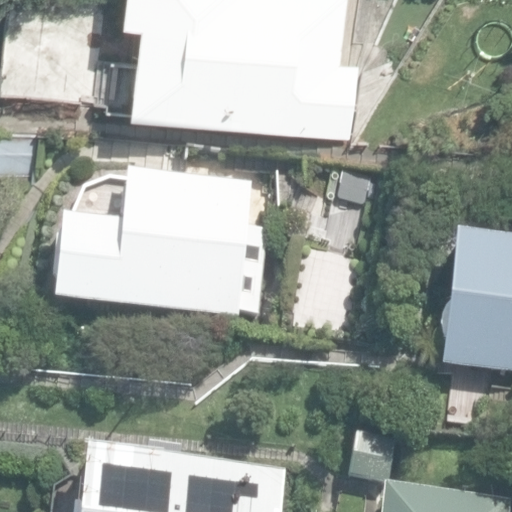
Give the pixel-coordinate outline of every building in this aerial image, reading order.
[(9,0),(0,74),(0,90),(92,102),(104,0),(9,0)] [(125,107),(346,131),(354,59),(335,56),(341,0),(118,0),(117,15),(135,17),(125,107)] [(0,169),(54,177),(59,138),(0,130),(0,169)] [(53,302),(238,319),(238,314),(256,316),(258,287),(241,285),(250,187),(126,175),(122,224),(61,218),(53,302)] [(511,232),(449,227),(436,362),(511,369),(511,232)] [(361,480),(388,484),(394,443),(367,440),(361,480)] [(278,511),(283,463),(171,453),(171,446),(141,443),(141,450),(85,445),(84,454),(72,452),(66,511),(278,511)] [(509,511),(510,501),(381,489),(378,511),(509,511)]
